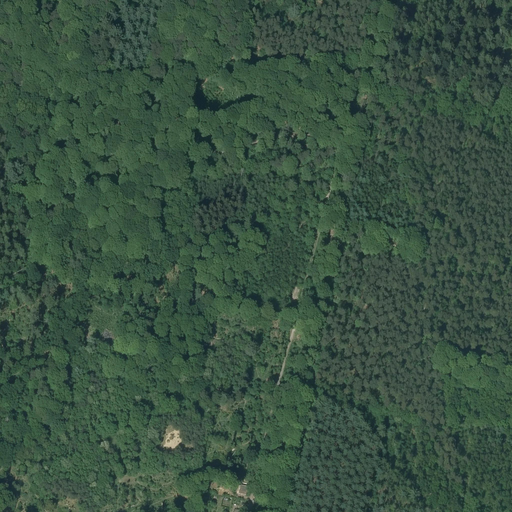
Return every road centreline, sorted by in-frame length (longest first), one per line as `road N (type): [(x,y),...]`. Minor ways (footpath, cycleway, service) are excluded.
road 1 (unknown): [(374,88),(345,198),(290,511)]
road 2 (track): [(338,151),(317,133),(229,149),(125,146),(0,165)]
road 3 (track): [(317,234),(252,493)]
road 4 (track): [(158,0),(125,146)]
